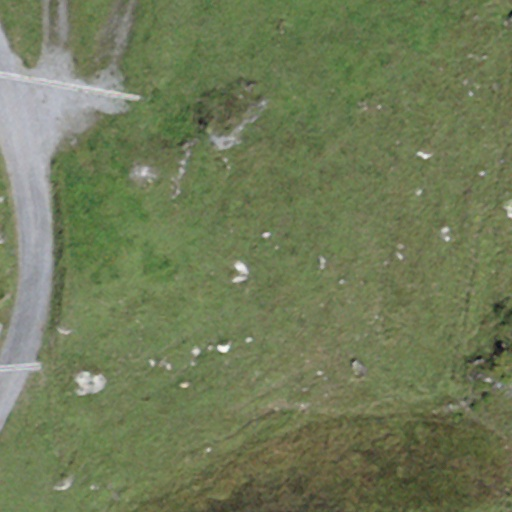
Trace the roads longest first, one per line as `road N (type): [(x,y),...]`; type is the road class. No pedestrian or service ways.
road 1 (track): [(21,168),(58,111),(67,73),(60,0)]
road 2 (track): [(58,111),(122,0)]
